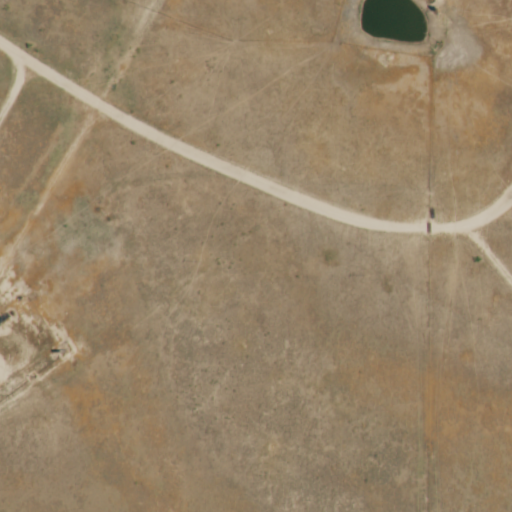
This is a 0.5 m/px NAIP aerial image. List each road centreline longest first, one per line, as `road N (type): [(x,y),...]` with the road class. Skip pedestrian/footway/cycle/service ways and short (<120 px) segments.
road 1 (track): [(0,208),(181,155),(408,129),(511,99)]
road 2 (track): [(137,168),(0,73)]
